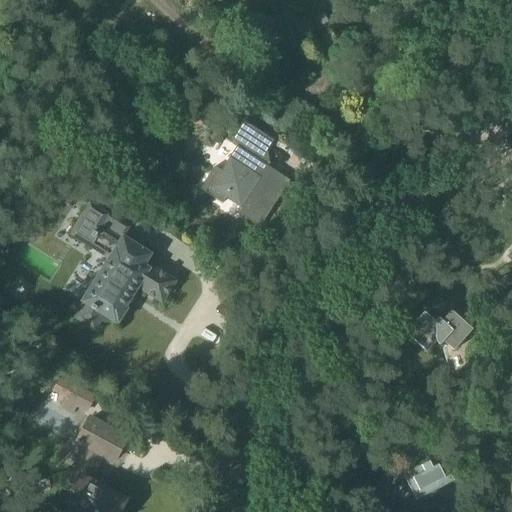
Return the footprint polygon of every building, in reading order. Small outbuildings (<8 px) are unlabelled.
[(242,126),(244,122),(232,114),(230,118),(242,126)] [(290,181),(258,160),(272,140),(244,122),(230,144),(236,148),(221,171),(215,167),(200,190),(222,204),(226,199),(239,208),(236,213),(259,228),(290,181)] [(125,309),(138,290),(162,305),(176,282),(146,263),(152,255),(122,236),(120,239),(101,227),(108,215),(89,203),(76,225),(89,233),(90,239),(91,240),(87,246),(108,260),(89,289),(87,287),(80,298),(83,299),(80,303),(83,304),(73,320),(94,333),(104,318),(115,325),(116,323),(118,324),(127,310),(125,309)] [(472,331),(451,313),(442,323),(437,319),(433,323),(424,314),(405,335),(426,354),(435,345),(439,348),(442,344),(453,353),(472,331)] [(66,399),(73,385),(59,378),(52,391),(66,399)] [(66,399),(62,407),(73,412),(76,405),(87,411),(94,397),(73,385),(66,399)] [(76,485),(66,504),(79,511),(118,511),(123,503),(86,483),(102,455),(114,461),(126,439),(89,419),(77,442),(88,447),(70,481),(76,485)] [(453,481),(440,456),(429,462),(428,460),(419,464),(420,466),(402,475),(415,501),(453,481)]
